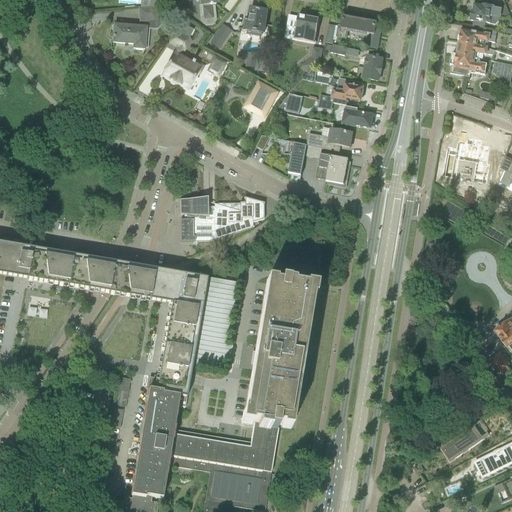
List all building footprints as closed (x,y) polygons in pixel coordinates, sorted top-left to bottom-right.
[(214,0),(199,0),(202,21),(205,25),(211,24),(214,20),(213,5),(215,5),(214,0)] [(469,17),(469,18),(469,19),(470,20),(470,21),(480,23),(494,26),(495,26),(498,23),(498,19),(500,19),(504,20),(510,17),(509,15),(505,6),(500,8),(499,10),(473,5),(472,14),(471,13),(470,14),(470,15),(469,15),(469,16),(469,17)] [(142,24),(142,28),(113,26),(112,32),(113,32),(112,43),(133,45),(133,49),(144,50),(144,48),(146,48),(146,44),(145,44),(146,24),(158,23),(156,9),(138,10),(140,24),(142,24)] [(246,21),(245,30),(247,30),(246,37),(260,39),(261,33),(264,33),(265,23),(264,22),(265,11),(250,9),(249,19),(246,19),(246,21)] [(289,17),(286,31),(295,33),(293,41),(304,43),(314,45),(316,35),(316,34),(319,20),(318,20),(298,17),(299,16),(298,16),(297,19),(289,17)] [(366,47),(377,49),(381,29),(375,28),(376,24),(343,18),(341,28),(338,28),(336,38),(345,39),(347,31),(368,35),(366,47)] [(222,25),(210,44),(211,46),(217,50),(219,49),(231,31),(222,26),(222,25)] [(325,43),(332,45),(336,27),(328,26),(325,43)] [(458,38),(457,40),(458,42),(458,45),(486,50),(487,50),(488,43),(494,44),(495,37),(490,36),(460,31),(459,37),(458,38)] [(174,32),(168,44),(177,49),(174,55),(179,57),(182,51),(184,52),(190,41),(174,32)] [(325,45),(324,52),(331,53),(332,47),(325,45)] [(458,45),(456,56),(477,60),(478,55),(486,56),(486,55),(494,56),(494,52),(487,50),(486,50),(458,45)] [(332,47),(331,53),(344,57),(346,49),(332,46),(332,47)] [(311,59),(302,67),(307,74),(319,63),(322,51),(313,49),(311,59)] [(167,67),(162,76),(171,80),(172,82),(177,85),(178,84),(188,90),(197,73),(199,74),(202,69),(202,67),(203,66),(190,59),(188,62),(187,61),(186,61),(185,60),(179,57),(174,55),(167,67)] [(477,60),(456,56),(456,57),(454,58),(454,61),(455,62),(453,73),(467,75),(468,71),(482,73),(484,67),(476,66),(477,60)] [(211,66),(208,72),(218,78),(226,63),(214,57),(209,65),(211,66)] [(364,74),(363,79),(368,80),(378,82),(379,75),(380,75),(381,67),(382,60),(372,59),(367,58),(366,62),(366,63),(364,74)] [(498,85),(509,87),(511,71),(511,67),(495,64),(493,73),(499,78),(498,85)] [(336,100),(346,102),(346,99),(360,102),(361,96),(362,97),(363,91),(362,90),(363,84),(340,80),(338,91),(333,90),(331,99),(336,100)] [(257,84),(243,111),(263,122),(277,95),(257,84)] [(481,93),(480,99),(495,102),(496,96),(481,93)] [(289,96),(282,104),(286,105),(285,112),(298,116),(302,99),(289,96)] [(320,97),(319,101),(326,103),(334,105),(336,105),(337,105),(345,107),(346,102),(336,100),(331,99),(330,99),(320,97)] [(317,110),(333,113),(334,105),(326,103),(319,101),(317,110)] [(345,109),(342,125),(356,128),(356,127),(370,129),(372,116),(356,113),(356,111),(345,109)] [(329,138),(331,131),(323,129),(322,137),(329,138)] [(321,149),(339,152),(340,147),(349,148),(351,134),(331,131),(329,138),(322,137),(308,135),(306,146),(308,147),(321,149)] [(263,152),(270,139),(261,137),(256,148),(263,152)] [(447,148),(442,178),(455,180),(458,162),(474,164),(471,183),(485,186),(488,166),(487,165),(489,149),(480,147),(481,142),(467,140),(466,145),(457,143),(456,150),(447,148)] [(300,177),(306,146),(288,143),(288,156),(291,156),(288,175),(300,177)] [(308,147),(306,158),(319,160),(315,180),(327,182),(342,184),(348,154),(339,152),(321,149),(308,147)] [(511,175),(505,172),(500,185),(508,189),(511,180),(511,175)] [(208,199),(178,202),(178,216),(183,217),(183,222),(179,222),(180,243),(209,243),(252,229),(252,224),(263,220),(263,215),(261,215),(260,209),(263,209),(263,205),(264,205),(264,204),(244,198),(243,199),(244,200),(244,204),(244,207),(240,207),(240,204),(239,204),(239,205),(214,205),(214,208),(206,208),(206,202),(206,200),(208,199)] [(0,275),(93,291),(106,294),(123,297),(171,305),(163,353),(159,373),(158,377),(170,379),(168,387),(171,387),(171,386),(188,389),(189,380),(192,366),(222,371),(225,358),(230,359),(232,350),(226,349),(238,284),(205,278),(204,279),(141,268),(123,265),(111,263),(0,243),(0,275)] [(269,260),(279,277),(282,277),(317,283),(323,250),(292,245),(269,260)] [(156,511),(158,504),(150,502),(151,498),(162,499),(167,466),(210,473),(203,511),(231,511),(232,507),(262,511),(264,511),(278,426),(289,428),(312,289),(287,285),(288,283),(288,282),(280,281),(280,282),(279,285),(267,284),(269,285),(268,290),(266,290),(266,291),(268,291),(267,299),(265,299),(265,300),(266,300),(265,306),(264,306),(265,307),(264,314),(262,314),(262,315),(264,315),(263,321),(261,321),(261,322),(263,322),(262,330),(260,330),(260,331),(261,331),(260,337),(259,336),(258,337),(260,338),(259,345),(257,345),(257,346),(259,346),(258,352),(256,352),(253,368),(255,368),(254,376),(252,376),(252,377),(254,377),(253,383),(251,382),(251,383),(253,384),(251,391),(250,391),(249,392),(251,392),(250,398),(248,398),(248,399),(250,399),(249,407),(247,406),(247,407),(249,408),(248,414),(246,413),(246,414),(248,414),(246,422),(245,422),(244,423),(253,424),(250,444),(243,443),(242,448),(241,448),(241,449),(234,448),(235,445),(219,442),(218,445),(211,444),(212,443),(211,443),(210,444),(204,443),(204,442),(203,442),(203,443),(196,442),(196,440),(195,440),(195,441),(188,440),(188,439),(187,440),(181,439),(181,438),(180,438),(180,439),(173,438),(173,437),(172,436),(177,407),(185,408),(188,389),(171,386),(171,387),(168,387),(170,379),(158,377),(154,377),(153,379),(148,378),(145,398),(147,398),(131,496),(132,497),(131,499),(124,498),(124,499),(123,499),(120,511),(156,511)] [(511,318),(511,319),(493,332),(507,350),(508,349),(511,353),(511,318)] [(499,372),(503,377),(509,373),(505,368),(508,366),(500,354),(488,364),(496,375),(499,372)] [(118,378),(116,391),(128,392),(130,380),(118,378)] [(114,406),(125,408),(127,393),(116,391),(114,406)] [(476,413),(481,419),(491,413),(487,406),(476,413)] [(112,426),(121,426),(122,410),(112,409),(112,426)] [(470,431),(441,450),(448,461),(477,441),(470,431)] [(511,444),(474,464),(482,479),(511,464),(511,444)] [(511,480),(501,485),(508,501),(511,499),(511,480)] [(430,502),(422,506),(424,510),(441,503),(438,496),(430,500),(430,502)] [(451,499),(443,503),(446,508),(453,505),(451,499)] [(9,504),(4,500),(1,505),(6,509),(9,504)]
